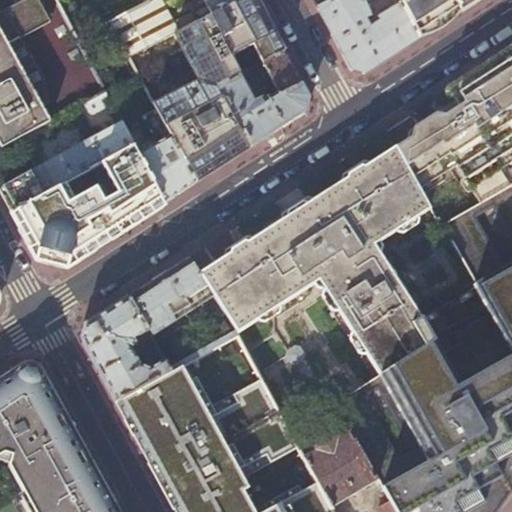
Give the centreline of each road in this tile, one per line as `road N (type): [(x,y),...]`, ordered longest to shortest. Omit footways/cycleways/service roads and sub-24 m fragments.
road 1 (residential): [(347,123),(37,313)]
road 2 (residential): [(148,511),(37,313)]
road 3 (residential): [(511,17),(347,123)]
road 4 (residential): [(282,0),(347,123)]
